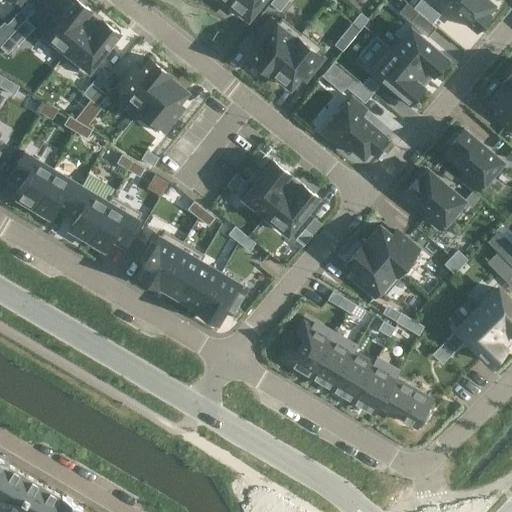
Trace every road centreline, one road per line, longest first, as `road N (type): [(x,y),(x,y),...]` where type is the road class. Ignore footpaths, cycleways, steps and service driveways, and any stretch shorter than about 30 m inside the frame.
road 1 (residential): [(511,383),(448,447),(408,466),(228,360)]
road 2 (residential): [(364,198),(121,0)]
road 3 (residential): [(228,360),(0,224)]
road 4 (unclassified): [(198,410),(0,290)]
road 5 (residential): [(364,198),(511,22)]
road 6 (residential): [(228,360),(364,198)]
road 7 (residential): [(0,438),(126,511)]
